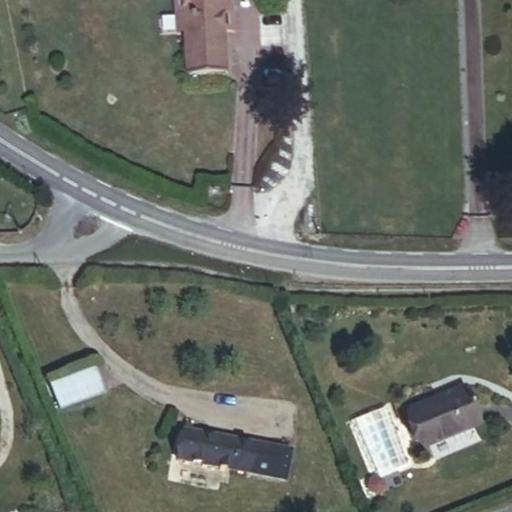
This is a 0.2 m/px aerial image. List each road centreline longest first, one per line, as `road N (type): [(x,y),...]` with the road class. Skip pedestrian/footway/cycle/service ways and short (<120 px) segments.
road 1 (tertiary): [(123,214),(224,252),(340,272),(511,269)]
road 2 (unknown): [(64,250),(77,325),(127,363),(193,395),(286,420)]
road 3 (tertiary): [(0,138),(123,214)]
road 4 (residential): [(123,214),(64,250),(0,250)]
